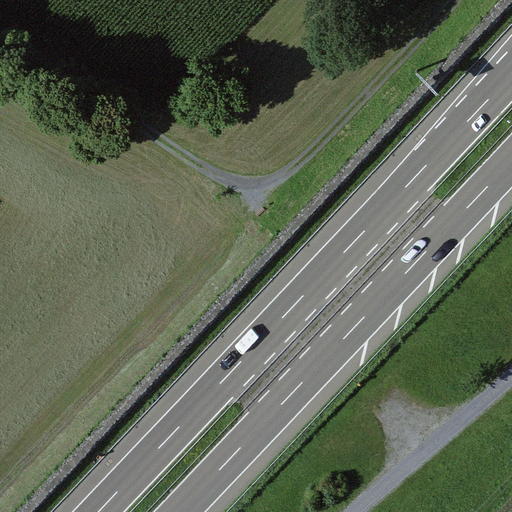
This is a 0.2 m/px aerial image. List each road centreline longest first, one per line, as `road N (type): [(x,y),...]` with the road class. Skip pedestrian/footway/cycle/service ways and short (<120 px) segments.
road 1 (motorway): [(511,75),(97,511)]
road 2 (track): [(457,0),(261,202),(0,43)]
road 3 (motorway): [(178,511),(511,161)]
road 4 (track): [(511,378),(358,511)]
